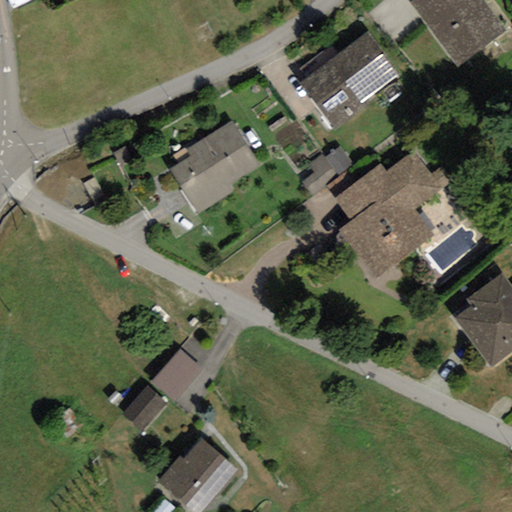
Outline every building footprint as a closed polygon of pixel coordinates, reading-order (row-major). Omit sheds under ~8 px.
[(471,0),(419,0),(409,8),(457,72),(507,34),(481,0),(478,0),(474,4),(471,0)] [(400,79),(367,36),(338,58),(330,47),(300,70),(309,82),(300,88),(334,134),(369,107),(366,103),(400,79)] [(230,124),(185,152),(190,160),(168,174),(197,218),(233,195),(228,188),(259,169),(230,124)] [(305,185),(312,196),(353,168),(341,150),(314,168),(319,176),(305,185)] [(381,166),(334,202),(352,225),(338,236),(375,283),(433,239),(412,213),(441,191),(412,155),(387,174),(381,166)] [(511,291),(501,277),(466,304),(470,310),(454,323),(492,371),(511,355),(511,291)] [(179,351),(149,385),(168,400),(173,406),(203,372),(179,351)] [(149,385),(122,417),(141,432),(168,400),(149,385)] [(203,511),(236,473),(199,442),(182,462),(179,460),(155,487),(184,511),(203,511)]
